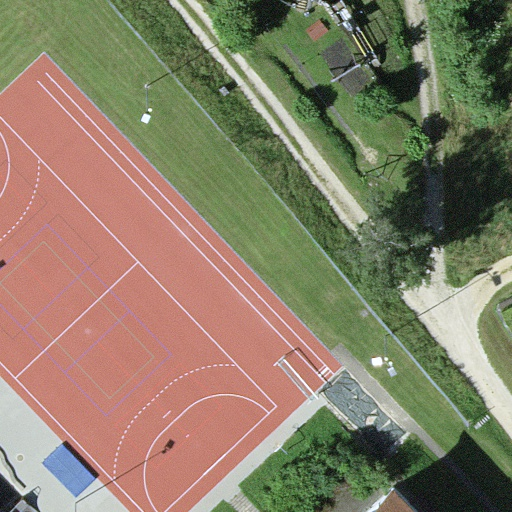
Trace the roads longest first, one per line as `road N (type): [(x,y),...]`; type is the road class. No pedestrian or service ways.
road 1 (track): [(511,408),(184,0)]
road 2 (track): [(433,301),(434,80),(419,0)]
